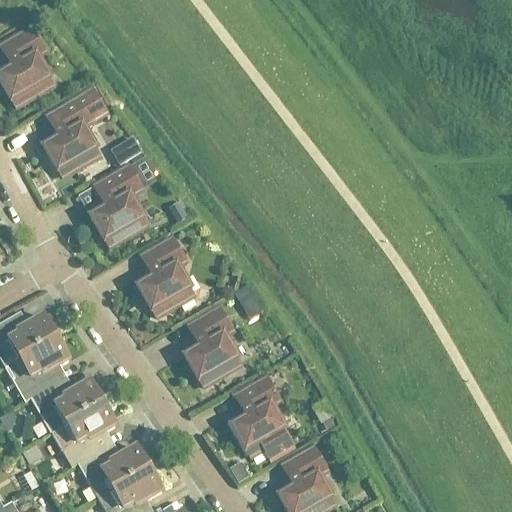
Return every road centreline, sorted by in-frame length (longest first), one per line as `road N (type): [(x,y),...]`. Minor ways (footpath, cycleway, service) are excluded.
road 1 (track): [(511,279),(295,0)]
road 2 (residential): [(238,511),(63,270)]
road 3 (residential): [(63,270),(0,160)]
